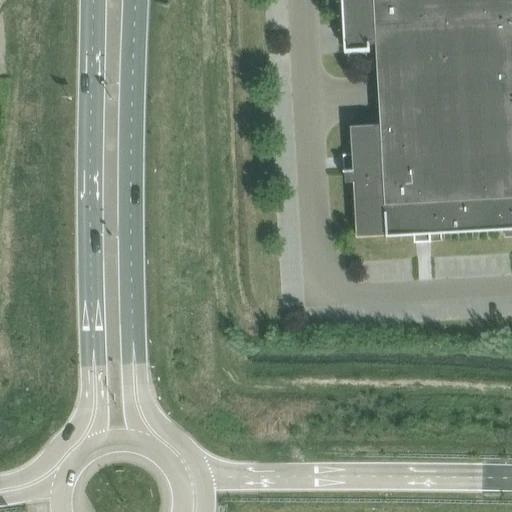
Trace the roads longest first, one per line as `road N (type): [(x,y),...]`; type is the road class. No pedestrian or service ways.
road 1 (trunk): [(91,0),(93,347)]
road 2 (secondary): [(133,342),(135,0)]
road 3 (trunk): [(511,482),(203,479)]
road 4 (motorway): [(93,347),(82,421),(35,469),(0,482)]
